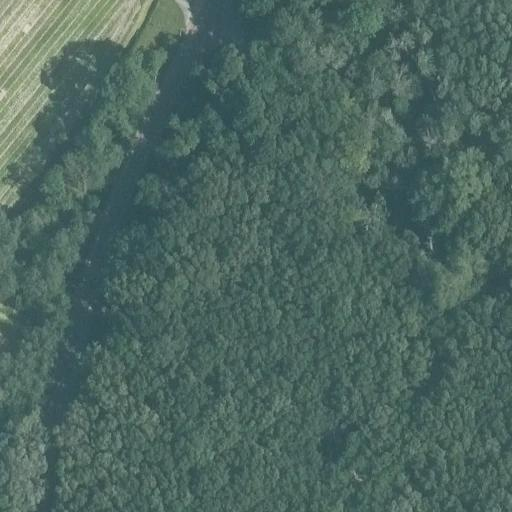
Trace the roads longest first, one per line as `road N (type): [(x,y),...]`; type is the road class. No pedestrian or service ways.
road 1 (tertiary): [(33,511),(103,243),(149,129),(219,0)]
road 2 (track): [(209,18),(379,189),(401,193),(422,184),(511,109)]
